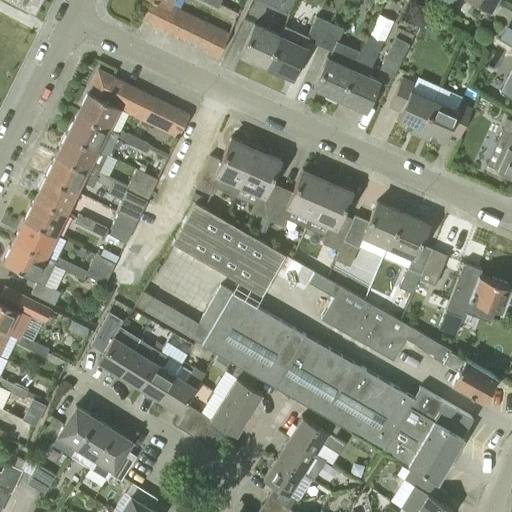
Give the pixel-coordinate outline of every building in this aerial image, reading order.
[(153,25),(164,3),(157,0),(150,0),(141,19),(153,25)] [(261,0),(265,2),(279,8),(282,0),(261,0)] [(499,0),(466,0),(491,14),(499,0)] [(168,5),(164,3),(153,25),(164,30),(175,7),(169,4),(168,5)] [(175,35),(186,13),(175,7),(164,30),(175,35)] [(185,40),(197,18),(186,13),(175,35),(185,40)] [(307,35),(285,25),(284,25),(280,36),(266,66),(292,77),(305,47),(304,47),(307,40),(319,45),(329,23),(330,21),(316,15),(307,35)] [(196,45),(207,23),(197,18),(185,40),(196,45)] [(328,58),(327,58),(314,87),(340,99),(361,51),(338,40),(343,27),(330,21),(329,23),(319,45),(331,51),(328,58)] [(207,51),(218,29),(207,23),(196,45),(207,51)] [(280,36),(255,25),(242,55),(266,66),(280,36)] [(229,34),(218,29),(207,51),(218,56),(229,34)] [(378,80),(367,75),(382,42),(368,36),(361,51),(340,99),(365,110),(378,80)] [(395,36),(378,71),(392,78),(410,43),(395,36)] [(98,70),(77,112),(108,128),(118,108),(118,107),(112,104),(101,99),(112,77),(98,70)] [(101,99),(112,104),(123,82),(112,77),(101,99)] [(418,134),(434,100),(411,90),(415,83),(402,77),(389,105),(401,111),(396,120),(415,129),(414,132),(418,134)] [(123,82),(112,104),(118,107),(118,108),(123,111),(134,88),(123,82)] [(134,116),(145,93),(134,88),(123,111),(134,116)] [(145,121),(156,98),(145,93),(134,116),(145,121)] [(156,126),(167,104),(156,98),(145,121),(156,126)] [(456,110),(434,100),(418,134),(423,136),(425,133),(443,141),(447,132),(459,137),(472,108),(459,103),(456,110)] [(166,132),(177,109),(167,104),(156,126),(166,132)] [(189,114),(177,109),(166,132),(178,137),(189,114)] [(107,152),(98,147),(108,128),(77,112),(66,134),(106,154),(107,152)] [(511,119),(507,117),(496,142),(507,147),(497,169),(511,175),(511,119)] [(130,144),(134,137),(119,130),(115,137),(130,144)] [(98,170),(106,154),(66,134),(56,155),(97,175),(95,179),(96,179),(109,186),(113,178),(98,170)] [(149,144),(134,137),(130,144),(146,151),(147,148),(149,144)] [(220,160),(210,156),(196,188),(212,195),(220,175),(240,184),(257,145),(256,145),(255,147),(251,145),(251,146),(231,137),(220,160)] [(147,148),(167,157),(169,153),(149,144),(147,148)] [(267,219),(281,187),(270,182),(280,159),(260,150),(260,149),(256,147),(257,145),(240,184),(260,192),(251,212),(267,219)] [(56,155),(45,176),(76,191),(82,180),(93,186),(96,179),(95,179),(97,175),(56,155)] [(135,168),(127,185),(128,185),(126,189),(146,200),(156,179),(135,168)] [(292,192),(281,187),(267,219),(284,226),(292,206),(312,215),(328,176),(327,178),(323,176),(322,177),(302,168),(292,192)] [(76,191),(45,176),(35,197),(66,213),(76,191)] [(339,250),(352,218),(342,213),(352,190),(331,181),(332,180),(328,179),(329,177),(328,176),(312,215),(331,223),(323,243),(339,250)] [(128,185),(127,185),(113,178),(109,186),(107,191),(121,199),(115,211),(118,212),(136,221),(146,200),(126,189),(128,185)] [(191,198),(197,202),(200,196),(194,193),(191,198)] [(66,213),(35,197),(24,218),(55,233),(66,213)] [(171,242),(174,243),(262,294),(273,274),(303,291),(309,282),(334,297),(321,319),(392,360),(405,338),(434,355),(433,356),(458,371),(451,383),(482,400),(484,397),(486,398),(492,388),(490,386),(496,375),(495,375),(494,376),(451,351),(452,349),(315,271),(315,270),(194,201),(171,242)] [(376,201),(368,221),(353,215),(352,218),(339,250),(335,259),(350,265),(363,234),(388,245),(402,212),(376,201)] [(126,241),(136,221),(118,212),(112,226),(113,227),(110,234),(126,241)] [(402,212),(388,245),(412,255),(407,267),(399,286),(412,292),(418,278),(431,248),(419,242),(427,223),(402,212)] [(88,228),(92,221),(77,214),(74,221),(88,228)] [(55,233),(24,218),(13,240),(45,255),(55,233)] [(92,221),(88,228),(104,236),(107,228),(92,221)] [(13,240),(3,262),(32,277),(31,278),(36,281),(31,292),(53,303),(59,291),(45,284),(54,264),(53,263),(55,260),(45,255),(13,240)] [(432,247),(431,248),(418,278),(435,285),(441,271),(448,253),(432,247)] [(102,249),(99,255),(107,259),(110,253),(102,249)] [(96,253),(86,270),(84,274),(85,275),(104,284),(115,263),(107,259),(99,255),(96,253)] [(67,270),(70,263),(57,257),(55,260),(53,263),(54,264),(67,270)] [(84,274),(86,270),(70,263),(67,270),(83,278),(85,275),(84,274)] [(441,271),(435,285),(501,310),(511,286),(479,273),(474,284),(441,271)] [(0,328),(7,332),(17,336),(19,337),(20,336),(30,315),(44,321),(51,309),(4,285),(0,292),(0,328)] [(259,377),(279,388),(298,399),(320,413),(320,412),(341,425),(437,480),(463,436),(462,435),(472,417),(419,386),(413,396),(362,367),(353,362),(220,286),(189,335),(238,364),(259,377)] [(151,294),(143,289),(134,304),(142,308),(151,294)] [(97,361),(118,374),(134,348),(114,336),(123,321),(112,314),(91,347),(101,353),(97,361)] [(30,348),(33,342),(30,340),(20,336),(19,337),(17,336),(15,341),(15,342),(30,348)] [(157,340),(152,347),(160,352),(164,345),(157,340)] [(47,348),(39,345),(33,342),(30,348),(44,355),(47,348)] [(146,355),(134,348),(118,374),(139,387),(161,352),(160,352),(152,347),(146,355)] [(159,399),(175,374),(163,367),(169,357),(161,352),(139,387),(159,399)] [(224,370),(229,362),(219,356),(214,364),(224,370)] [(196,386),(195,386),(204,371),(194,365),(191,370),(181,364),(175,374),(159,399),(180,412),(172,423),(183,430),(196,409),(186,402),(196,386)] [(223,398),(248,413),(262,392),(253,387),(259,377),(238,364),(232,374),(236,376),(223,398)] [(23,398),(25,393),(27,390),(13,383),(0,376),(0,386),(10,391),(23,398)] [(40,396),(27,390),(25,393),(39,400),(40,396)] [(235,434),(248,413),(223,398),(210,418),(216,422),(227,429),(235,434)] [(76,405),(52,444),(71,455),(95,417),(76,405)] [(22,419),(35,425),(41,412),(28,406),(22,419)] [(193,436),(206,415),(196,409),(183,430),(193,436)] [(334,436),(341,425),(320,412),(320,413),(313,423),(302,416),(288,437),(314,453),(321,442),(339,453),(345,442),(334,436)] [(203,442),(216,422),(210,418),(206,415),(193,436),(203,442)] [(89,467),(113,428),(95,417),(71,455),(89,467)] [(203,442),(212,447),(215,449),(227,429),(216,422),(203,442)] [(113,428),(89,467),(107,478),(110,474),(121,480),(136,455),(126,449),(132,440),(113,428)] [(314,453),(288,437),(275,458),(301,473),(311,480),(324,459),(314,453)] [(267,496),(290,508),(295,498),(288,494),(301,473),(275,458),(263,478),(274,485),(267,496)] [(37,462),(34,461),(28,472),(32,475),(27,482),(44,493),(56,474),(39,464),(37,462)] [(0,486),(11,491),(13,492),(23,472),(20,470),(5,463),(1,471),(0,470),(0,486)] [(441,502),(447,492),(428,480),(409,469),(403,480),(428,494),(416,511),(450,511),(453,509),(441,502)] [(130,495),(119,511),(157,511),(151,508),(157,498),(133,482),(126,493),(130,495)] [(0,510),(11,491),(0,486),(0,510)] [(295,511),(290,508),(267,496),(261,505),(272,511),(295,511)]
